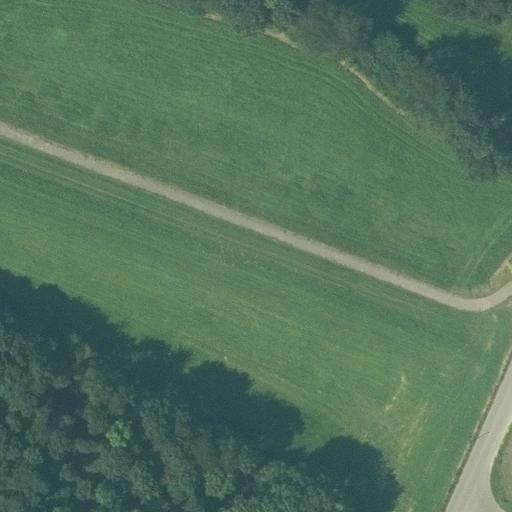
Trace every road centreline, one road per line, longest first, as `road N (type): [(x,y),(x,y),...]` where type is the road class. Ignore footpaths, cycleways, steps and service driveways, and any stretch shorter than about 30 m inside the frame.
road 1 (track): [(0,130),(464,307),(511,286)]
road 2 (unclassified): [(511,384),(456,511)]
